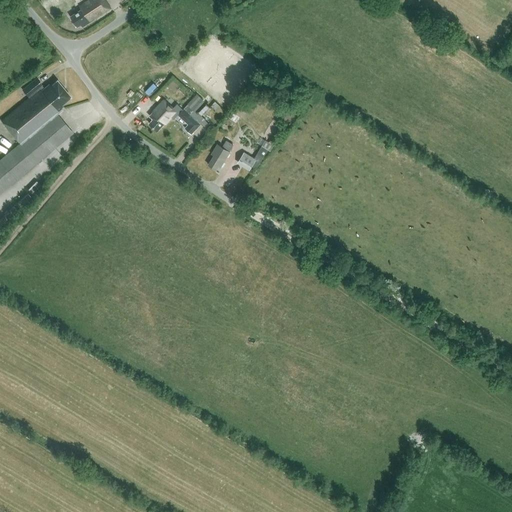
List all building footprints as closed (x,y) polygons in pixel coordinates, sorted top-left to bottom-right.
[(83,27),(111,8),(105,0),(88,0),(79,6),(82,9),(71,16),(78,26),(81,24),(83,27)] [(30,98),(2,121),(21,143),(0,160),(0,193),(73,133),(58,114),(63,110),(61,108),(64,106),(62,105),(71,97),(57,80),(51,86),(49,84),(44,88),(41,85),(42,85),(36,79),(23,90),(30,98)] [(197,94),(184,109),(190,114),(193,116),(206,102),(197,94)] [(157,132),(176,112),(164,101),(150,116),(153,120),(149,124),(157,132)] [(184,109),(178,115),(188,125),(191,121),(198,128),(202,124),(201,123),(200,122),(195,118),(193,116),(190,114),(184,109)] [(199,114),(195,118),(200,122),(201,123),(202,124),(205,128),(209,124),(199,114)] [(218,144),(212,154),(214,155),(209,165),(217,170),(219,166),(221,167),(230,152),(234,145),(227,141),(223,147),(218,144)] [(251,168),(252,167),(256,169),(264,156),(267,151),(270,153),(274,147),(265,141),(258,153),(254,158),(244,152),(237,163),(250,171),(251,168)]
